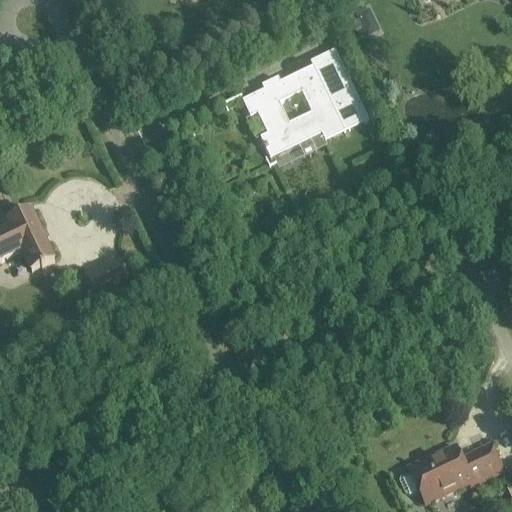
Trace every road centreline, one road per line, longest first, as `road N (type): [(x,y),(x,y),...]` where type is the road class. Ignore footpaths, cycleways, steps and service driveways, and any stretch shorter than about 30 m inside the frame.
road 1 (residential): [(240,385),(68,47)]
road 2 (residential): [(469,274),(240,385)]
road 3 (residential): [(240,385),(23,488)]
